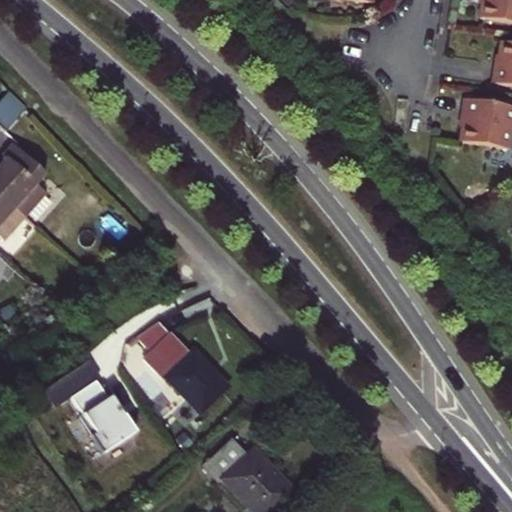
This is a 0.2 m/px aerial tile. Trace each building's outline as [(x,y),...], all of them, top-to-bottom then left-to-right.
[(511,24),(511,0),(485,0),(485,4),(482,20),(511,24)] [(493,62),(491,80),(511,83),(511,44),(501,43),(499,55),(497,63),(493,62)] [(12,90),(0,101),(0,122),(6,129),(29,107),(12,90)] [(511,118),(511,108),(462,100),(459,119),(463,119),(462,127),(459,143),(507,150),(511,118)] [(14,146),(0,163),(0,196),(25,218),(46,194),(36,185),(45,174),(14,146)] [(0,238),(4,242),(25,218),(0,196),(0,238)] [(106,282),(83,297),(92,309),(113,293),(106,282)] [(0,310),(4,321),(19,313),(13,303),(0,310)] [(147,354),(177,388),(190,402),(201,413),(225,389),(210,370),(170,332),(147,354)] [(96,383),(71,399),(83,417),(78,419),(92,439),(96,436),(107,454),(133,437),(121,419),(125,417),(112,397),(108,400),(96,383)] [(190,402),(177,388),(168,395),(182,410),(190,402)] [(232,438),(206,462),(222,479),(252,511),(276,511),(294,495),(274,475),(276,472),(253,450),(248,455),(232,438)] [(222,479),(206,462),(200,467),(216,484),(222,479)]
